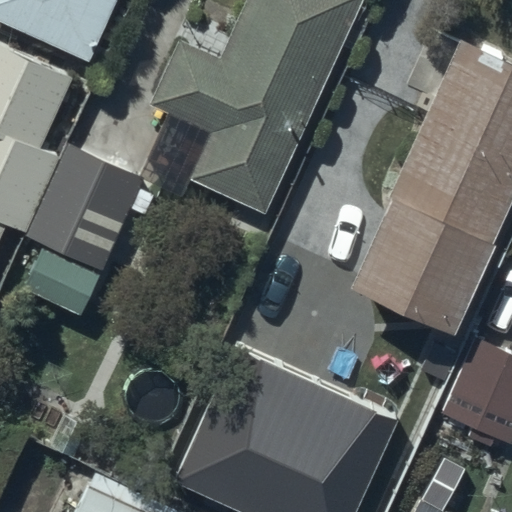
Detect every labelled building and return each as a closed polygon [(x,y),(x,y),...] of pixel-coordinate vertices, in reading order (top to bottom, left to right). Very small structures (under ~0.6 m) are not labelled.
[(0,0),(0,8),(87,46),(106,0),(0,0)] [(351,0),(236,0),(219,41),(180,24),(150,92),(184,107),(166,147),(191,158),(187,166),(263,199),(351,0)] [(511,41),(462,18),(348,256),(449,305),(511,173),(511,41)] [(25,222),(59,146),(37,137),(69,63),(0,33),(0,216),(2,212),(25,222)] [(68,129),(26,223),(42,231),(21,279),(78,304),(142,162),(68,129)] [(323,345),(352,281),(266,243),(238,307),(323,345)] [(511,423),(511,339),(472,323),(439,401),(509,431),(511,423)] [(173,511),(87,472),(68,511),(173,511)] [(344,511),(327,503),(322,511),(344,511)]
